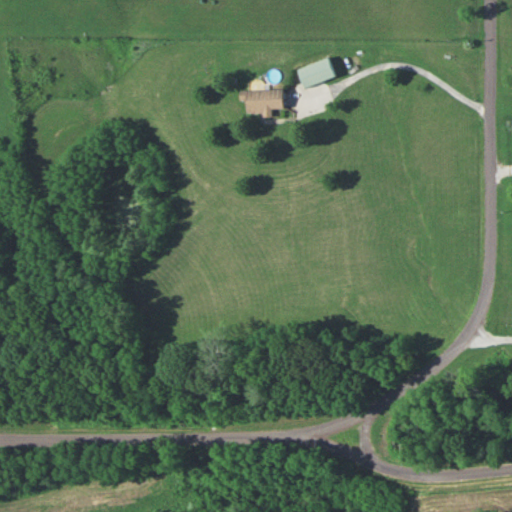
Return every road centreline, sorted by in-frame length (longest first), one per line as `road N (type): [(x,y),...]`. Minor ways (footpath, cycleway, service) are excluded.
road 1 (residential): [(0,436),(307,435),(412,470),(511,461)]
road 2 (residential): [(489,0),(487,305),(451,360),(384,401),(356,451)]
